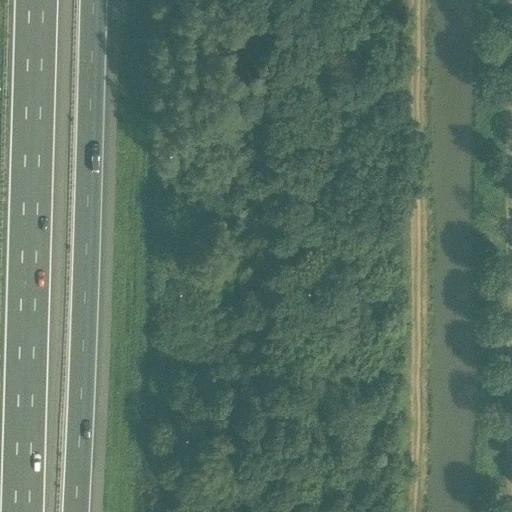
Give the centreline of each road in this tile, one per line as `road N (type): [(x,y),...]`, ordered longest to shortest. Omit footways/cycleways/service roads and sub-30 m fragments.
road 1 (motorway): [(74,511),(91,0)]
road 2 (motorway): [(22,511),(37,0)]
